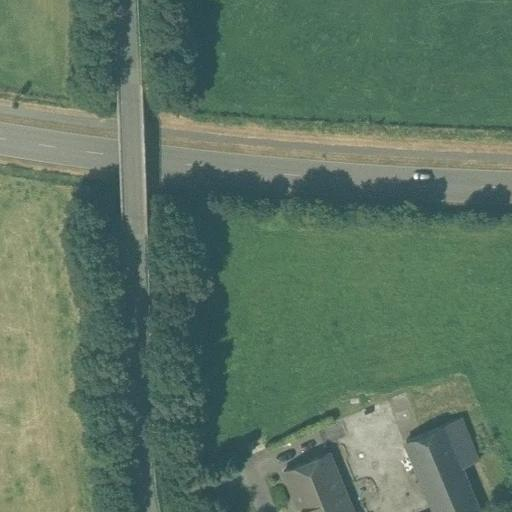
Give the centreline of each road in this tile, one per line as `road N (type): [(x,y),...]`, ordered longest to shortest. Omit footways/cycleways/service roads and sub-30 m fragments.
road 1 (primary): [(511,184),(215,168),(0,138)]
road 2 (track): [(132,0),(139,325),(146,472),(156,511)]
